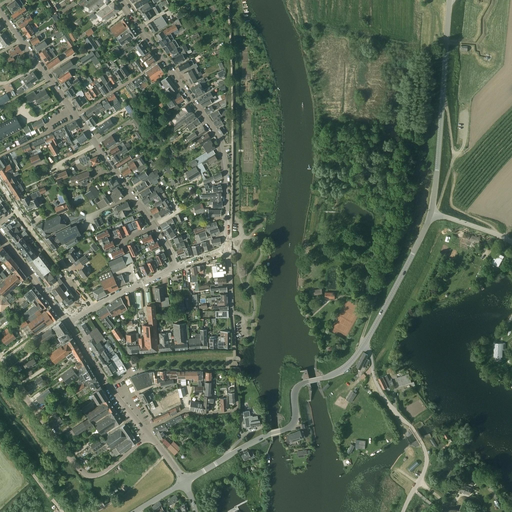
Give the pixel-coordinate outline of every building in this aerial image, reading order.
[(14,0),(7,5),(12,13),(23,5),(20,0),(14,0)] [(105,3),(108,0),(89,0),(82,5),(83,8),(85,7),(89,11),(92,9),(94,11),(105,3)] [(147,0),(141,0),(140,1),(134,4),(137,8),(148,2),(147,0)] [(116,13),(119,10),(113,2),(95,15),(100,21),(104,18),(106,21),(116,13)] [(141,14),(145,12),(150,8),(153,7),(151,3),(148,5),(147,3),(137,9),(141,14)] [(160,4),(152,8),(156,15),(163,10),(161,5),(160,4)] [(28,11),(26,9),(25,6),(12,15),(15,20),(28,11)] [(145,12),(141,14),(146,21),(153,16),(149,10),(145,12)] [(24,18),(17,23),(20,27),(32,19),(30,15),(26,17),(25,18),(24,18)] [(153,32),(167,24),(162,16),(148,24),(153,32)] [(114,35),(116,37),(126,29),(131,26),(124,17),(110,29),(114,35)] [(171,23),(172,26),(163,31),(163,30),(155,35),(159,40),(168,34),(170,33),(173,31),(178,29),(177,27),(181,25),(178,19),(171,23)] [(56,22),(50,25),(54,32),(60,29),(56,22)] [(21,28),(24,33),(32,27),(31,25),(30,26),(28,23),(21,28)] [(131,26),(126,29),(127,30),(116,37),(122,45),(137,35),(131,26)] [(32,27),(24,33),(27,38),(35,33),(33,30),(34,29),(32,27)] [(61,28),(49,35),(50,37),(55,34),(58,39),(65,35),(61,28)] [(0,41),(3,46),(10,41),(4,32),(0,34),(0,41)] [(168,34),(159,40),(163,46),(169,42),(172,41),(174,40),(170,33),(168,34)] [(40,41),(39,40),(42,38),(40,34),(37,36),(30,40),(31,42),(31,43),(32,45),(33,45),(33,46),(34,45),(40,41)] [(84,39),(92,51),(98,47),(90,36),(84,39)] [(169,42),(163,46),(166,52),(179,46),(175,39),(174,40),(169,42)] [(44,40),(35,47),(38,51),(47,45),(44,40)] [(141,42),(135,46),(142,56),(148,52),(141,42)] [(185,44),(180,47),(170,51),(172,56),(179,53),(178,51),(182,49),(183,53),(185,52),(188,50),(185,44)] [(18,46),(9,52),(10,54),(9,55),(10,56),(11,55),(12,57),(21,51),(18,46)] [(39,53),(42,58),(52,51),(54,50),(53,48),(51,49),(49,47),(46,49),(39,53)] [(74,51),(71,47),(70,47),(64,52),(68,57),(75,52),(74,51)] [(112,50),(115,55),(120,52),(117,47),(112,50)] [(56,55),(52,51),(42,58),(45,63),(52,58),(56,55)] [(80,60),(83,64),(91,59),(91,58),(95,56),(93,52),(89,55),(88,54),(80,60)] [(152,56),(149,52),(141,58),(144,61),(152,56)] [(185,52),(183,53),(182,54),(172,59),(175,65),(185,60),(184,56),(186,55),(185,52)] [(486,54),(483,59),(489,62),(492,57),(486,54)] [(149,66),(156,61),(152,56),(146,61),(149,66)] [(61,61),(58,58),(57,57),(46,64),(50,69),(61,61)] [(56,76),(73,65),(70,60),(53,71),(56,76)] [(137,60),(135,61),(133,62),(135,66),(140,72),(144,70),(142,67),(140,64),(139,63),(137,60)] [(186,62),(179,66),(181,71),(187,67),(188,68),(194,65),(192,61),(191,60),(188,61),(186,62)] [(149,75),(160,67),(158,64),(146,72),(149,75)] [(194,65),(188,68),(189,70),(184,73),(187,78),(198,72),(196,68),(198,67),(196,64),(194,65)] [(124,66),(119,69),(124,77),(129,74),(124,66)] [(153,82),(164,73),(160,68),(149,76),(153,82)] [(124,77),(119,69),(114,72),(120,80),(124,77)] [(198,72),(187,78),(190,84),(197,80),(196,78),(198,76),(199,77),(202,75),(200,71),(198,73),(198,72)] [(23,79),(29,88),(33,85),(32,83),(34,81),(35,82),(38,80),(37,79),(38,79),(35,75),(36,75),(34,72),(33,73),(33,72),(23,79)] [(58,78),(61,83),(70,78),(70,77),(67,72),(58,78)] [(114,88),(111,84),(109,81),(107,82),(102,75),(100,77),(109,91),(114,88)] [(132,81),(136,87),(139,86),(142,90),(144,88),(143,88),(141,84),(144,83),(141,79),(140,76),(132,81)] [(169,94),(176,89),(168,77),(160,81),(158,83),(160,86),(163,84),(162,83),(166,89),(165,89),(166,90),(164,91),(164,92),(166,94),(167,95),(168,93),(169,94)] [(70,78),(61,83),(61,84),(61,85),(62,87),(63,87),(65,89),(71,85),(72,85),(79,81),(78,79),(73,81),(70,78)] [(94,81),(103,95),(108,92),(103,85),(101,86),(96,79),(94,81)] [(201,85),(202,84),(201,84),(205,82),(204,79),(200,81),(197,82),(198,84),(191,88),(194,93),(202,88),(201,85)] [(133,90),(136,87),(132,81),(126,86),(128,89),(131,87),(133,90)] [(95,86),(90,90),(95,96),(98,94),(98,93),(100,92),(95,86)] [(202,88),(194,93),(196,97),(205,93),(213,88),(212,86),(204,90),(202,88)] [(69,98),(75,94),(75,93),(71,87),(65,92),(69,98)] [(84,94),(84,93),(89,100),(95,96),(90,90),(87,92),(86,90),(85,90),(83,88),(81,90),(83,93),(84,94)] [(45,90),(34,96),(36,99),(38,103),(45,100),(46,100),(48,99),(48,97),(49,97),(45,90)] [(75,93),(75,94),(77,96),(72,100),(77,108),(84,104),(80,98),(84,95),(83,94),(83,93),(81,90),(75,93)] [(36,99),(34,96),(36,95),(33,91),(26,95),(24,97),(28,103),(36,99)] [(197,99),(200,104),(213,97),(210,92),(197,99)] [(107,97),(107,98),(116,111),(122,107),(113,93),(107,97)] [(6,94),(0,97),(0,105),(6,102),(10,100),(8,96),(6,94)] [(175,100),(178,104),(184,99),(181,96),(175,100)] [(215,96),(213,97),(200,104),(203,108),(215,101),(214,98),(216,97),(215,96)] [(168,107),(169,108),(169,109),(170,108),(172,107),(177,104),(175,100),(173,97),(168,100),(166,102),(167,104),(166,105),(168,107)] [(221,108),(226,106),(225,98),(218,103),(217,102),(204,110),(207,114),(214,110),(216,109),(216,108),(220,106),(221,108)] [(106,109),(111,106),(107,99),(104,101),(103,100),(102,101),(102,102),(101,102),(106,109)] [(100,102),(96,105),(98,108),(100,112),(101,112),(105,109),(104,108),(100,102)] [(129,103),(124,106),(132,119),(137,115),(129,103)] [(96,105),(91,108),(94,113),(95,115),(100,112),(98,108),(96,105)] [(174,126),(193,113),(187,105),(182,108),(183,110),(171,118),(169,120),(172,123),(171,124),(172,125),(173,124),(174,126)] [(88,117),(94,113),(91,108),(85,112),(88,117)] [(226,110),(224,111),(220,114),(218,110),(210,115),(213,120),(221,116),(226,114),(227,113),(226,110)] [(84,121),(88,118),(84,112),(80,115),(84,121)] [(182,126),(186,123),(187,124),(197,118),(194,113),(187,118),(187,119),(184,121),(173,128),(175,131),(182,126)] [(222,122),(222,123),(226,121),(226,117),(221,120),(221,119),(222,118),(222,116),(213,121),(216,126),(222,122)] [(0,140),(18,131),(17,131),(22,129),(15,117),(9,120),(7,121),(0,125),(0,140)] [(90,128),(96,123),(97,124),(99,122),(98,120),(95,122),(93,119),(94,119),(93,117),(92,117),(86,121),(90,128)] [(187,127),(190,131),(200,123),(197,118),(186,126),(187,127)] [(42,119),(31,124),(34,130),(45,124),(42,119)] [(107,121),(97,128),(101,134),(111,127),(113,125),(109,119),(107,121)] [(66,126),(70,134),(72,133),(77,130),(80,129),(75,121),(74,121),(66,126)] [(226,123),(226,121),(222,123),(217,126),(218,127),(217,128),(221,135),(222,135),(223,135),(225,134),(225,133),(225,132),(224,130),(225,129),(223,126),(226,123)] [(26,134),(31,131),(28,125),(22,128),(26,134)] [(68,140),(69,142),(71,141),(68,135),(71,134),(66,126),(62,128),(65,136),(68,140)] [(189,142),(197,136),(198,137),(206,132),(203,126),(195,132),(194,131),(186,137),(189,142)] [(65,136),(62,128),(57,131),(61,138),(65,136)] [(57,131),(52,133),(56,140),(61,138),(57,131)] [(18,140),(18,141),(18,142),(19,142),(20,144),(28,141),(27,138),(32,135),(30,132),(23,135),(24,136),(18,140)] [(56,140),(52,133),(48,135),(52,141),(53,141),(55,145),(56,144),(57,145),(59,147),(63,145),(62,143),(61,142),(58,144),(57,142),(56,140)] [(83,133),(76,138),(78,141),(80,144),(84,141),(87,138),(83,133)] [(201,145),(211,138),(207,133),(197,139),(201,145)] [(48,135),(43,137),(47,144),(48,143),(50,145),(48,146),(49,148),(53,155),(59,152),(57,148),(55,145),(53,141),(52,141),(48,135)] [(107,148),(116,142),(111,136),(103,141),(107,148)] [(159,136),(153,140),(155,143),(156,143),(158,145),(163,142),(159,136)] [(47,144),(43,137),(32,142),(36,149),(37,151),(40,149),(38,145),(41,144),(43,146),(47,144)] [(206,152),(194,159),(197,164),(198,164),(212,156),(209,152),(215,148),(211,140),(203,146),(206,152)] [(25,154),(32,151),(29,144),(22,147),(25,154)] [(120,144),(110,150),(113,155),(120,151),(124,149),(126,148),(124,145),(122,147),(120,144)] [(120,151),(111,157),(115,163),(122,158),(120,156),(128,151),(126,148),(124,149),(120,151)] [(38,154),(34,155),(31,157),(29,158),(32,165),(41,161),(38,154)] [(132,159),(131,159),(133,158),(134,156),(133,154),(131,154),(129,155),(116,164),(118,168),(132,159)] [(81,164),(83,163),(84,165),(89,162),(91,165),(92,165),(92,166),(100,162),(97,156),(90,160),(89,158),(88,159),(86,155),(79,159),(79,160),(80,163),(81,164)] [(203,165),(207,163),(208,165),(210,164),(217,160),(214,155),(204,161),(201,162),(203,165)] [(141,156),(137,159),(141,165),(145,162),(141,156)] [(136,167),(141,165),(137,159),(127,165),(129,167),(121,172),(124,176),(132,171),(131,171),(136,167)] [(197,164),(194,159),(189,163),(192,167),(197,164)] [(148,165),(149,168),(155,164),(153,161),(153,162),(151,160),(147,163),(148,165)] [(203,165),(201,162),(196,165),(201,173),(202,172),(206,171),(203,165)] [(10,164),(7,165),(0,169),(0,172),(1,175),(12,169),(10,164)] [(201,175),(196,166),(185,173),(190,182),(201,175)] [(10,176),(9,175),(10,175),(14,172),(12,169),(1,175),(4,179),(10,176)] [(10,176),(10,175),(9,175),(10,176),(4,179),(10,188),(15,185),(19,183),(15,176),(19,174),(17,171),(10,176)] [(79,183),(81,182),(82,185),(83,186),(87,184),(88,183),(86,180),(91,178),(88,171),(70,178),(72,182),(77,180),(79,183)] [(144,180),(154,174),(152,171),(147,175),(144,171),(131,179),(134,184),(143,178),(144,180)] [(208,185),(207,182),(215,179),(215,180),(222,177),(221,172),(204,180),(204,184),(205,187),(208,185)] [(148,186),(147,185),(150,183),(160,177),(157,173),(156,173),(156,174),(136,187),(139,192),(148,186)] [(113,188),(119,184),(116,180),(113,182),(111,179),(107,182),(112,189),(113,188)] [(208,185),(205,187),(205,192),(212,192),(212,193),(221,192),(222,192),(222,186),(220,186),(220,184),(217,185),(218,186),(212,187),(208,188),(208,185)] [(23,196),(22,196),(15,185),(10,188),(17,199),(23,196)] [(100,194),(94,185),(89,188),(90,191),(85,194),(89,200),(91,199),(95,197),(100,194)] [(115,202),(123,197),(119,190),(117,188),(113,191),(114,193),(111,196),(115,202)] [(143,198),(154,191),(152,188),(150,189),(149,188),(140,194),(143,198)] [(202,198),(208,198),(210,197),(210,201),(222,200),(221,192),(205,193),(205,188),(201,188),(202,194),(199,194),(199,198),(202,198)] [(39,190),(36,192),(28,195),(29,197),(28,198),(27,196),(22,199),(24,204),(24,205),(25,207),(26,208),(28,210),(32,208),(31,206),(33,205),(34,207),(39,205),(36,198),(38,196),(41,195),(40,194),(39,190)] [(154,204),(156,207),(163,203),(162,201),(161,200),(155,191),(142,200),(145,204),(156,197),(159,201),(154,204)] [(105,196),(103,193),(101,195),(108,204),(112,201),(107,194),(105,196)] [(165,208),(159,212),(161,217),(170,212),(169,209),(172,207),(167,198),(162,201),(163,203),(165,206),(166,208),(165,208)] [(120,213),(122,217),(129,214),(127,211),(131,209),(127,202),(117,207),(117,208),(114,209),(114,210),(113,211),(113,212),(114,213),(115,214),(116,215),(117,215),(120,213)] [(156,207),(150,210),(153,214),(159,210),(158,209),(160,207),(161,207),(161,208),(164,206),(165,208),(166,208),(165,206),(163,203),(156,207)] [(61,210),(56,212),(57,214),(68,209),(66,204),(60,206),(61,210)] [(210,209),(204,209),(204,212),(208,212),(208,216),(220,217),(220,210),(210,210),(210,209)] [(175,215),(179,224),(184,222),(180,213),(175,215)] [(422,226),(425,217),(419,214),(415,224),(422,226)] [(67,226),(59,215),(36,226),(44,237),(50,234),(49,232),(52,231),(53,233),(67,226)] [(102,225),(98,217),(93,220),(97,227),(102,225)] [(142,222),(143,222),(141,218),(140,219),(140,218),(138,218),(138,217),(135,219),(135,220),(131,222),(134,228),(137,226),(138,229),(144,226),(142,222)] [(5,224),(2,226),(6,232),(12,227),(10,225),(11,224),(12,225),(15,223),(13,220),(6,226),(5,224)] [(196,235),(206,231),(217,227),(215,221),(206,224),(194,229),(196,235)] [(10,238),(19,232),(16,228),(21,225),(19,222),(12,227),(6,232),(10,238)] [(130,222),(122,226),(126,235),(131,232),(130,229),(133,228),(130,222)] [(59,231),(61,235),(65,242),(75,237),(80,235),(76,225),(71,228),(70,226),(59,231)] [(163,230),(166,235),(173,231),(170,226),(163,230)] [(125,235),(121,227),(112,230),(115,236),(118,235),(119,238),(125,235)] [(202,242),(208,240),(212,239),(211,236),(219,233),(217,227),(206,231),(207,235),(210,234),(210,235),(207,236),(205,232),(194,236),(197,243),(202,242)] [(107,230),(96,235),(98,241),(100,243),(102,242),(108,239),(107,237),(110,235),(107,230)] [(18,232),(10,238),(14,243),(22,237),(24,235),(27,233),(25,231),(20,235),(19,233),(18,233),(18,232)] [(45,238),(49,243),(57,238),(56,237),(58,237),(57,236),(61,235),(59,231),(55,233),(45,238)] [(173,231),(166,235),(169,239),(179,233),(178,231),(174,233),(173,231)] [(147,243),(153,240),(151,234),(148,235),(147,233),(141,235),(143,239),(142,240),(143,243),(144,243),(145,244),(147,243)] [(185,235),(182,236),(181,235),(173,238),(175,243),(185,239),(187,238),(190,237),(189,234),(188,234),(187,234),(185,234),(185,235)] [(459,234),(456,243),(455,248),(462,250),(464,245),(465,246),(467,241),(459,239),(457,243),(456,243),(459,234)] [(62,244),(64,243),(65,242),(61,235),(57,236),(58,237),(56,237),(57,238),(49,243),(54,249),(60,245),(58,242),(60,241),(62,244)] [(469,240),(479,243),(480,241),(481,238),(472,235),(471,235),(469,240)] [(14,243),(17,246),(25,241),(22,237),(14,243)] [(65,242),(64,243),(67,248),(78,241),(75,237),(65,242)] [(110,242),(108,239),(102,242),(106,250),(115,246),(112,241),(110,242)] [(154,242),(153,240),(147,243),(149,246),(147,247),(149,251),(149,250),(151,250),(151,251),(160,247),(157,241),(154,242)] [(211,249),(209,244),(208,240),(202,242),(199,243),(200,247),(202,246),(201,245),(203,245),(204,250),(211,249)] [(28,244),(25,241),(17,246),(20,250),(28,244)] [(185,241),(183,241),(176,245),(178,250),(185,247),(185,244),(186,244),(185,241)] [(127,245),(132,256),(134,256),(134,257),(137,255),(137,254),(138,254),(137,251),(139,250),(137,244),(134,245),(133,242),(127,245)] [(29,244),(28,244),(20,250),(23,254),(31,247),(29,244)] [(194,255),(201,253),(198,244),(191,246),(194,255)] [(118,246),(112,249),(113,251),(111,253),(113,258),(125,253),(122,247),(119,249),(118,246)] [(26,258),(34,251),(31,247),(23,254),(26,258)] [(67,255),(72,262),(78,258),(73,251),(74,250),(73,247),(68,250),(70,253),(67,255)] [(177,256),(185,253),(186,256),(192,254),(189,247),(183,249),(184,249),(176,252),(177,256)] [(34,251),(26,258),(29,261),(37,255),(34,251)] [(155,256),(159,264),(165,262),(164,259),(166,258),(164,252),(160,254),(159,253),(156,254),(156,255),(155,256)] [(6,253),(0,257),(0,260),(1,261),(2,261),(3,261),(4,261),(10,256),(7,253),(6,253)] [(29,261),(29,262),(34,269),(39,265),(38,264),(45,259),(42,255),(40,253),(37,255),(29,261)] [(498,266),(503,257),(498,254),(494,261),(493,260),(491,262),(498,266)] [(8,266),(14,262),(10,256),(4,261),(2,263),(6,268),(8,266)] [(108,262),(113,273),(127,267),(122,256),(108,262)] [(147,263),(151,271),(157,269),(155,266),(158,265),(155,259),(152,260),(152,259),(152,258),(146,261),(147,263)] [(39,265),(34,269),(38,273),(43,280),(50,274),(50,273),(54,271),(52,268),(45,259),(38,264),(39,265)] [(10,273),(12,271),(18,267),(14,262),(8,266),(6,268),(10,273)] [(215,272),(212,273),(213,277),(224,276),(223,273),(226,273),(225,265),(224,262),(219,263),(219,262),(216,262),(216,266),(215,266),(215,272)] [(143,272),(144,275),(150,272),(146,263),(145,264),(144,263),(141,264),(141,265),(137,267),(140,273),(143,272)] [(196,266),(192,267),(190,268),(191,275),(192,282),(195,282),(197,282),(197,274),(202,274),(203,274),(202,265),(196,266)] [(83,278),(89,273),(84,266),(78,271),(83,278)] [(26,277),(18,267),(12,271),(13,273),(11,275),(10,274),(0,282),(0,293),(1,293),(4,296),(4,297),(1,300),(4,303),(7,300),(7,299),(8,300),(11,298),(10,297),(12,296),(9,292),(21,281),(26,277)] [(50,274),(43,280),(48,287),(56,281),(60,278),(57,275),(53,277),(50,274)] [(102,286),(92,291),(94,295),(93,296),(94,298),(96,298),(96,299),(106,294),(119,289),(118,287),(126,284),(121,274),(114,277),(113,276),(100,282),(102,285),(102,286)] [(215,284),(210,285),(210,287),(218,286),(218,284),(222,284),(222,283),(226,283),(226,282),(227,281),(226,278),(225,278),(225,277),(217,278),(218,282),(214,282),(215,284)] [(76,300),(71,294),(67,289),(63,292),(59,286),(59,285),(51,291),(58,300),(58,299),(59,301),(60,301),(61,302),(65,308),(76,300)] [(25,300),(26,301),(28,304),(31,302),(40,294),(34,286),(24,294),(28,299),(25,300)] [(163,306),(169,305),(168,297),(164,298),(163,287),(155,288),(155,289),(154,289),(154,293),(155,293),(156,301),(162,300),(163,306)] [(30,321),(37,316),(32,310),(45,300),(40,294),(31,302),(34,305),(24,313),(30,321)] [(115,300),(106,306),(112,317),(126,309),(126,308),(120,297),(115,300)] [(4,303),(1,300),(0,300),(0,312),(0,313),(10,304),(7,300),(4,303)] [(41,313),(40,312),(43,310),(49,305),(45,300),(32,310),(37,316),(41,313)] [(155,305),(154,305),(148,305),(147,305),(148,325),(156,324),(155,305)] [(113,320),(111,318),(112,317),(106,306),(97,312),(98,313),(110,328),(114,325),(111,321),(113,320)] [(40,312),(41,313),(42,314),(28,324),(35,334),(58,318),(51,307),(45,312),(43,310),(40,312)] [(84,335),(96,328),(90,319),(78,326),(84,335)] [(56,334),(58,337),(67,331),(61,321),(32,341),(36,347),(56,334)] [(187,343),(188,343),(186,323),(173,324),(175,349),(187,348),(187,343)] [(139,347),(140,353),(151,351),(151,344),(158,344),(156,324),(148,325),(143,325),(143,337),(139,338),(139,344),(140,347),(139,347)] [(171,343),(170,333),(161,333),(160,327),(160,324),(157,325),(157,327),(157,334),(159,351),(167,350),(166,343),(171,343)] [(84,335),(87,340),(91,346),(96,343),(98,342),(99,342),(99,341),(104,338),(96,327),(84,335)] [(121,344),(125,341),(123,337),(116,327),(111,330),(121,344)] [(56,347),(58,349),(65,344),(64,343),(71,337),(67,331),(58,337),(62,343),(61,344),(56,347)] [(223,347),(229,347),(229,331),(220,331),(220,336),(218,336),(218,342),(223,342),(223,347)] [(3,342),(6,340),(8,343),(15,337),(11,332),(1,339),(3,342)] [(135,344),(135,341),(134,333),(126,334),(127,341),(127,345),(126,345),(127,352),(129,354),(135,353),(134,344),(135,344)] [(189,348),(200,347),(199,338),(200,338),(200,333),(195,334),(195,338),(188,338),(189,348)] [(65,344),(58,349),(49,355),(55,364),(69,354),(68,353),(72,350),(71,350),(77,345),(72,338),(65,344)] [(106,340),(104,338),(99,341),(99,342),(98,342),(96,343),(91,346),(94,352),(102,346),(101,344),(106,340)] [(501,357),(502,343),(495,343),(494,356),(501,357)] [(102,346),(94,352),(96,355),(110,346),(108,347),(106,344),(102,346)] [(78,361),(84,357),(77,345),(71,350),(72,350),(73,352),(66,357),(68,360),(71,358),(71,359),(72,359),(72,360),(75,358),(77,361),(78,361)] [(110,360),(111,360),(117,355),(116,354),(112,356),(110,352),(113,350),(110,346),(96,355),(102,365),(110,360)] [(359,362),(356,366),(361,369),(363,364),(367,366),(369,361),(366,359),(368,355),(363,353),(359,362)] [(119,358),(117,355),(111,360),(112,359),(114,362),(111,364),(110,362),(103,366),(109,375),(115,371),(118,375),(126,370),(119,358)] [(74,372),(87,363),(84,357),(78,361),(75,364),(75,365),(71,367),(74,372)] [(33,358),(25,363),(29,369),(37,364),(33,358)] [(71,367),(61,375),(67,384),(78,376),(78,377),(90,368),(87,363),(74,372),(71,367)] [(325,398),(321,391),(319,383),(318,379),(322,378),(322,377),(322,376),(322,375),(321,374),(320,374),(320,373),(319,372),(318,372),(317,372),(316,369),(316,364),(315,364),(315,369),(316,373),(317,373),(318,373),(319,374),(320,374),(320,375),(321,375),(321,376),(321,377),(317,378),(318,383),(319,387),(318,387),(319,388),(319,389),(319,390),(319,391),(325,399),(326,399),(327,398),(325,398)] [(88,379),(89,380),(94,376),(90,368),(82,374),(78,378),(80,381),(77,382),(79,385),(88,379)] [(165,381),(165,375),(165,371),(159,372),(160,378),(154,379),(155,383),(159,382),(160,381),(165,381)] [(170,375),(170,380),(173,380),(173,379),(176,379),(176,378),(176,372),(166,371),(165,371),(165,375),(170,375)] [(180,378),(185,378),(185,371),(176,372),(176,378),(176,379),(177,379),(177,384),(181,384),(180,378)] [(190,371),(185,371),(185,378),(191,378),(191,380),(198,380),(198,376),(197,375),(197,371),(191,371),(190,371)] [(309,384),(311,392),(310,401),(308,401),(308,402),(309,402),(311,401),(313,392),(312,391),(312,390),(312,389),(311,389),(311,385),(311,384),(310,379),(305,380),(305,379),(305,378),(305,377),(306,377),(306,376),(307,375),(308,374),(309,374),(308,371),(307,371),(305,371),(305,372),(306,373),(307,373),(308,373),(307,374),(306,374),(306,375),(305,375),(305,376),(304,377),(304,378),(304,380),(304,381),(309,380),(309,384)] [(153,372),(144,373),(130,378),(137,391),(155,384),(154,379),(153,372)] [(399,387),(411,383),(409,374),(397,378),(399,387)] [(383,389),(387,388),(388,391),(389,390),(389,389),(395,387),(392,380),(390,381),(387,375),(378,379),(383,389)] [(89,380),(83,383),(85,386),(86,387),(87,386),(88,385),(89,386),(90,385),(90,386),(89,386),(92,391),(100,386),(94,376),(89,380)] [(84,413),(101,402),(107,398),(101,387),(92,393),(92,392),(91,392),(90,393),(91,394),(89,395),(88,397),(90,399),(91,400),(94,398),(97,402),(95,403),(93,400),(81,408),(84,413)] [(179,397),(186,396),(184,388),(177,389),(179,397)] [(148,390),(147,390),(139,394),(144,404),(152,401),(149,394),(150,394),(150,392),(149,391),(148,390)] [(346,400),(351,403),(357,394),(351,391),(346,400)] [(212,403),(212,397),(204,396),(203,412),(208,412),(208,403),(212,403)] [(107,398),(101,402),(85,413),(88,418),(83,422),(83,421),(72,429),(76,435),(85,429),(93,424),(108,414),(115,409),(107,398)] [(191,401),(189,410),(203,412),(203,403),(191,401)] [(169,416),(181,410),(179,406),(167,412),(169,416)] [(122,421),(115,409),(108,414),(109,416),(95,425),(101,436),(122,421)] [(245,413),(243,413),(244,417),(243,418),(244,422),(245,423),(245,424),(245,425),(245,427),(246,427),(246,429),(248,429),(249,429),(251,428),(251,427),(253,427),(256,426),(260,425),(260,424),(260,422),(259,422),(259,419),(257,419),(257,416),(252,417),(252,416),(250,416),(249,412),(249,411),(245,411),(245,413)] [(155,423),(169,416),(167,412),(153,419),(155,423)] [(280,435),(279,428),(279,423),(284,423),(283,421),(283,420),(282,419),(282,418),(281,417),(280,417),(279,416),(279,413),(281,414),(281,413),(279,412),(278,412),(278,416),(277,416),(277,418),(278,418),(279,418),(280,418),(281,419),(281,420),(282,421),(282,422),(277,422),(278,430),(279,437),(279,438),(280,443),(279,443),(279,444),(280,444),(279,444),(279,446),(281,446),(285,450),(282,444),(281,444),(280,435)] [(271,424),(271,429),(271,431),(272,436),(272,438),(273,445),(272,445),(269,451),(270,451),(272,446),(274,446),(274,445),(274,444),(274,443),(273,438),(272,423),(267,423),(267,422),(267,421),(268,420),(269,419),(270,419),(270,418),(271,418),(272,418),(271,417),(269,413),(268,413),(266,414),(267,415),(268,414),(270,417),(269,417),(268,418),(267,419),(266,420),(266,421),(266,423),(266,425),(271,424)] [(164,423),(167,428),(177,422),(175,418),(164,423)] [(422,425),(418,430),(414,433),(411,429),(410,430),(409,431),(408,432),(408,433),(408,434),(408,435),(408,436),(408,437),(407,438),(400,442),(399,440),(398,441),(398,442),(400,443),(407,439),(408,439),(408,438),(409,438),(409,437),(409,436),(409,435),(409,434),(409,433),(409,432),(410,431),(411,431),(413,435),(417,432),(417,431),(417,432),(418,431),(424,425),(423,424),(422,422),(421,423),(422,425)] [(157,433),(159,439),(161,442),(164,440),(162,437),(165,436),(163,432),(166,431),(168,430),(167,428),(164,423),(154,429),(156,433),(157,433)] [(96,429),(93,424),(85,429),(88,434),(96,429)] [(111,449),(127,439),(132,435),(125,424),(104,439),(103,437),(98,440),(102,445),(106,442),(105,441),(111,449)] [(430,433),(424,425),(418,431),(417,432),(417,431),(417,432),(413,435),(411,431),(410,431),(409,432),(409,433),(409,434),(409,435),(409,436),(409,437),(409,438),(408,438),(408,439),(407,439),(400,443),(404,450),(411,444),(412,444),(412,443),(412,444),(413,443),(412,443),(413,443),(414,443),(414,444),(415,444),(416,444),(417,444),(418,444),(419,444),(420,444),(417,440),(421,437),(421,438),(421,437),(422,437),(422,436),(430,433)] [(76,435),(72,429),(64,434),(68,440),(76,435)] [(303,431),(300,432),(300,431),(288,435),(285,436),(286,438),(285,439),(287,443),(288,443),(290,442),(302,439),(302,438),(305,437),(303,431)] [(419,440),(423,438),(429,435),(430,436),(431,435),(431,434),(430,433),(422,436),(422,437),(421,437),(421,438),(421,437),(417,440),(420,444),(419,444),(418,444),(417,444),(416,444),(415,444),(414,444),(414,443),(413,443),(412,443),(413,443),(412,444),(412,443),(412,444),(411,444),(404,450),(405,451),(406,452),(407,451),(406,450),(412,445),(413,444),(414,445),(415,445),(416,445),(417,445),(418,445),(419,445),(420,445),(421,444),(419,440)] [(446,440),(436,447),(438,450),(452,441),(446,433),(443,435),(446,440)] [(132,435),(127,439),(115,447),(116,448),(111,451),(115,456),(120,453),(120,454),(123,451),(123,452),(137,442),(132,435)] [(164,445),(167,448),(170,444),(165,439),(164,440),(161,442),(164,445)] [(102,445),(98,440),(90,445),(94,452),(103,446),(102,445)] [(366,441),(360,440),(353,440),(353,442),(352,441),(351,444),(346,453),(350,455),(355,446),(355,448),(355,451),(358,451),(358,448),(365,449),(366,441)] [(170,444),(167,448),(174,455),(180,449),(173,441),(170,444)] [(248,451),(241,454),(243,457),(244,459),(249,456),(250,458),(255,456),(253,451),(252,451),(250,452),(249,450),(248,451)] [(411,472),(420,465),(416,461),(408,468),(411,472)] [(472,488),(462,485),(459,491),(470,495),(472,488)] [(169,506),(178,500),(175,495),(166,501),(169,506)] [(98,509),(105,505),(101,499),(95,503),(98,509)] [(164,511),(161,506),(162,506),(160,502),(152,507),(154,511),(155,511),(164,511)]
